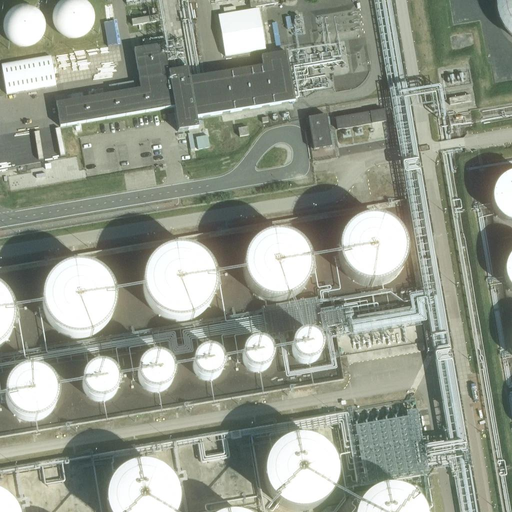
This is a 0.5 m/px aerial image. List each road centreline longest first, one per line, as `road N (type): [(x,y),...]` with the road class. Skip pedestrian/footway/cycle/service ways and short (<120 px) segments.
road 1 (unclassified): [(0,222),(235,182)]
road 2 (unclassified): [(235,182),(298,171),(295,138),(267,143)]
